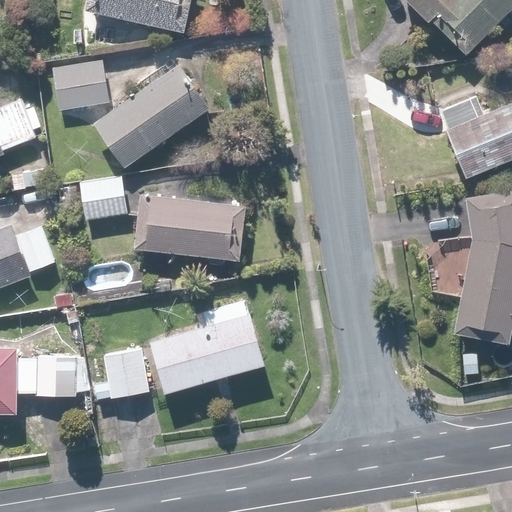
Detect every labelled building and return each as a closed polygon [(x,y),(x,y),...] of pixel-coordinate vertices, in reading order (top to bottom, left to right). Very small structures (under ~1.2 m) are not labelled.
[(196,0),(86,0),(84,11),(189,33),(196,0)] [(511,0),(418,0),(470,53),(511,11),(511,0)] [(106,56),(54,65),(61,110),(113,102),(106,56)] [(175,68),(170,61),(136,86),(141,92),(97,124),(129,168),(216,106),(183,61),(175,68)] [(511,102),(486,113),(478,93),(445,107),(454,130),(472,175),(511,158),(511,102)] [(28,109),(23,98),(0,108),(0,153),(40,137),(37,130),(45,126),(36,105),(28,109)] [(126,174),(82,181),(88,218),(132,212),(126,174)] [(474,244),(459,333),(511,342),(511,189),(467,196),(474,244)] [(252,203),(153,194),(148,250),(247,259),(252,203)] [(45,226),(23,234),(18,221),(0,227),(0,286),(37,273),(35,268),(58,260),(45,226)] [(205,310),(209,323),(153,340),(169,393),(269,363),(249,297),(205,310)] [(0,413),(21,415),(22,392),(79,394),(81,358),(24,355),(24,347),(0,345),(0,413)] [(109,381),(98,382),(100,398),(152,391),(146,348),(105,354),(109,381)]
